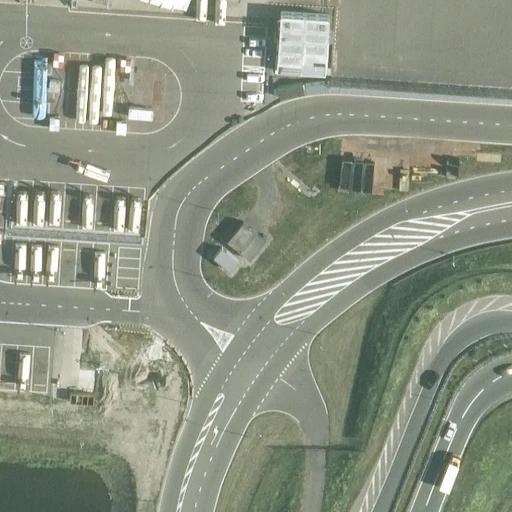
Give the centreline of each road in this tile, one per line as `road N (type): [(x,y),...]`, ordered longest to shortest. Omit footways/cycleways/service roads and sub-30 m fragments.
road 1 (motorway): [(511,325),(489,326),(453,346),(377,511)]
road 2 (trunk): [(429,511),(475,405),(492,384),(511,376)]
